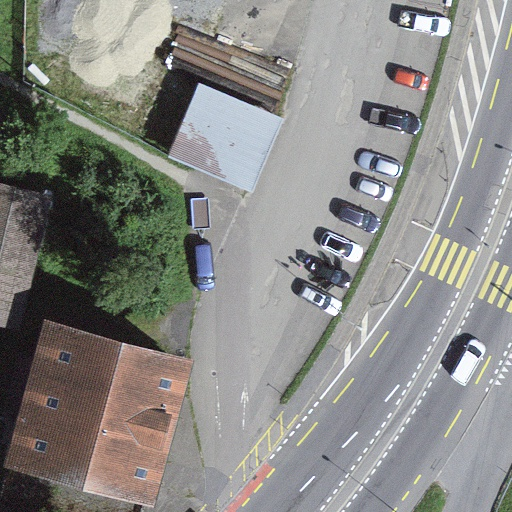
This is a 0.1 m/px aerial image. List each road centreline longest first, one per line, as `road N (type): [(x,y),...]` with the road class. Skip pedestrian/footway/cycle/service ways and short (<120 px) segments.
road 1 (primary): [(444,341),(331,511)]
road 2 (residential): [(467,511),(489,402),(444,341)]
road 3 (primary): [(511,175),(444,341)]
